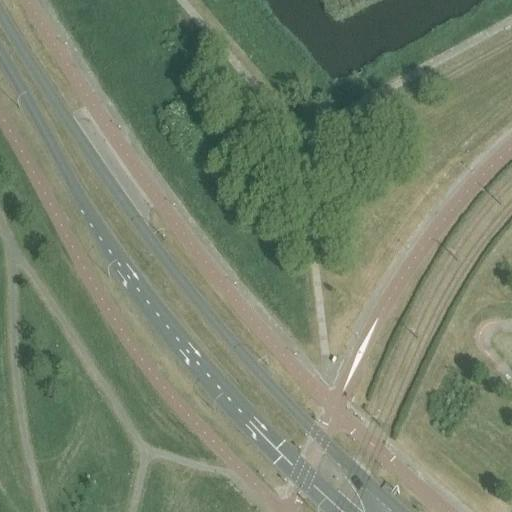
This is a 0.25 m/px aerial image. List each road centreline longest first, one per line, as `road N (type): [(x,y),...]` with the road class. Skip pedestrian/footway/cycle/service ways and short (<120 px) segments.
road 1 (secondary): [(400,509),(353,473),(181,282),(0,9)]
road 2 (secondary): [(0,54),(115,251),(199,355),(353,511)]
